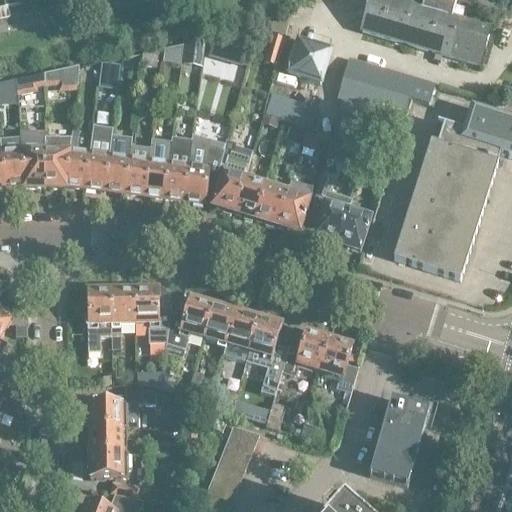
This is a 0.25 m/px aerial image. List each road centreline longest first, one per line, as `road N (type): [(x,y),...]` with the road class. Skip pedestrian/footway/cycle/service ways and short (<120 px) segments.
road 1 (tertiary): [(37,240),(161,243),(394,312)]
road 2 (residential): [(34,511),(46,456),(37,240)]
road 3 (residential): [(302,511),(346,473),(394,312)]
road 4 (tertiary): [(394,312),(511,345)]
